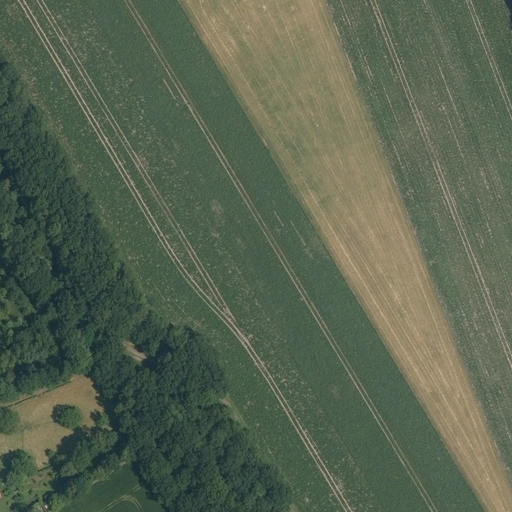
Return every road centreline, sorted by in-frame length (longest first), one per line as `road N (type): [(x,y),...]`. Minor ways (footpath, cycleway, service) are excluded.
road 1 (track): [(0,186),(196,511)]
road 2 (track): [(140,355),(236,511)]
